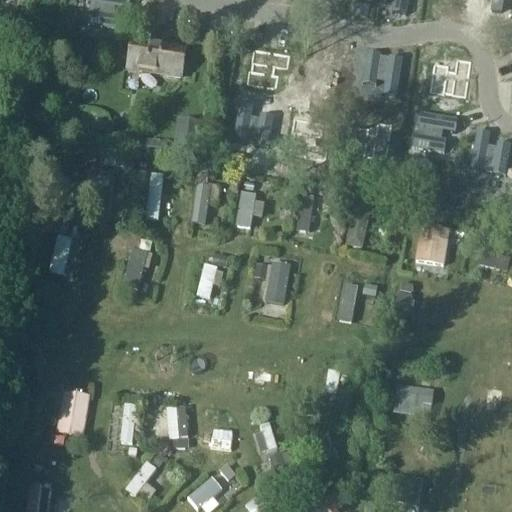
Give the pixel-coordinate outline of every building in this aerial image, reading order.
[(87,14),(85,27),(115,31),(117,18),(113,18),(114,9),(128,11),(129,0),(87,0),(87,5),(89,5),(88,14),(87,14)] [(372,0),(372,4),(385,6),(386,2),(394,3),(393,16),(406,18),(409,0),(372,0)] [(491,0),(490,10),(501,12),(502,6),(500,5),(500,0),(491,0)] [(354,10),(353,18),(367,20),(368,9),(364,9),(364,11),(354,10)] [(511,35),(504,33),(500,46),(511,50),(511,45),(511,43),(510,43),(511,38),(511,35)] [(128,68),(162,73),(162,75),(180,78),(185,50),(160,46),(160,48),(132,44),(128,68)] [(367,54),(363,87),(377,89),(377,84),(385,85),(384,98),(397,100),(402,61),(389,59),(389,60),(381,59),(381,56),(367,54)] [(416,74),(412,108),(458,117),(466,82),(416,74)] [(242,81),(236,114),(278,121),(283,87),(242,81)] [(415,139),(413,153),(444,157),(446,143),(442,143),(443,135),(455,137),(458,123),(419,117),(417,131),(418,131),(417,139),(415,139)] [(295,119),(289,157),(323,162),(329,124),(295,119)] [(371,129),(357,127),(353,159),(367,161),(367,158),(375,159),(375,160),(388,162),(394,123),(380,121),(378,134),(370,133),(371,129)] [(179,122),(176,150),(200,153),(203,125),(179,122)] [(234,127),(225,164),(270,171),(276,134),(234,127)] [(477,134),(470,173),(484,175),(485,173),(493,175),(493,177),(506,179),(511,147),(498,145),(497,150),(489,149),(491,136),(477,134)] [(129,144),(127,160),(166,165),(169,146),(148,143),(147,146),(129,144)] [(180,151),(179,161),(192,163),(194,153),(180,151)] [(112,188),(85,184),(81,209),(107,214),(109,205),(112,188)] [(165,194),(138,190),(134,215),(160,220),(162,211),(165,194)] [(215,205),(188,201),(184,226),(210,231),(212,222),(215,205)] [(255,213),(229,209),(224,234),(251,239),(252,230),(255,213)] [(402,382),(402,403),(428,402),(427,381),(402,382)] [(85,404),(63,402),(62,424),(84,426),(85,404)] [(176,421),(149,416),(145,442),(171,447),(173,438),(176,421)] [(393,425),(379,423),(375,449),(389,451),(393,425)] [(246,432),(224,430),(223,452),(244,454),(246,432)] [(318,446),(291,441),(287,467),(313,472),(315,463),(318,446)] [(48,511),(50,494),(30,491),(27,511),(48,511)]
